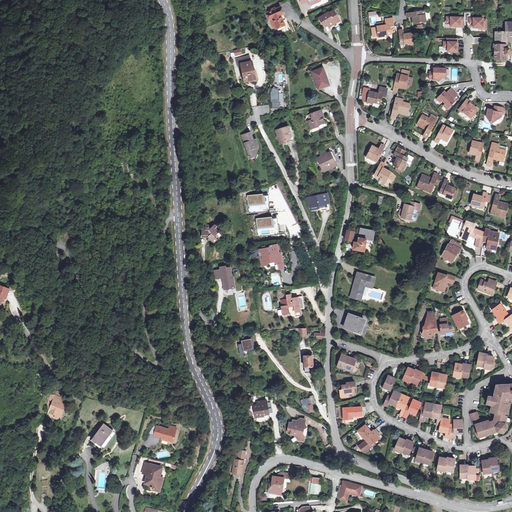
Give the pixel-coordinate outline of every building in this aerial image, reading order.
[(276,26),(284,23),(281,14),(284,13),(285,12),(282,4),(267,10),(270,17),(272,17),(276,26)] [(332,19),(339,15),(334,7),(329,10),(320,15),(325,23),(327,22),(329,24),(334,21),(332,19)] [(412,18),(412,21),(415,21),(416,24),(425,23),(424,12),(407,14),(407,18),(412,18)] [(285,16),(284,13),(281,14),(284,23),(289,21),(286,15),(285,16)] [(464,18),(446,18),(446,23),(450,23),(450,27),(464,28),(464,18)] [(484,18),(470,18),(470,23),(474,23),(474,28),(484,28),(483,29),(487,30),(488,20),(484,20),(484,18)] [(394,26),(393,22),(386,23),(386,24),(386,26),(384,26),(384,25),(384,24),(381,25),(381,26),(378,26),(377,26),(378,27),(373,28),(374,36),(379,35),(379,36),(385,36),(385,34),(391,33),(391,29),(394,28),(393,26),(394,26)] [(405,36),(404,36),(403,30),(399,31),(400,44),(407,44),(407,45),(413,44),(412,33),(405,34),(405,36)] [(506,41),(506,32),(496,32),(495,59),(506,59),(506,54),(509,54),(509,48),(506,48),(506,41)] [(455,39),(446,38),(446,43),(443,43),(443,47),(447,47),(447,52),(456,52),(456,43),(455,43),(455,39)] [(235,57),(243,55),(241,49),(233,51),(235,57)] [(236,65),(239,64),(249,62),(248,56),(235,59),(236,65)] [(249,62),(239,64),(243,82),(255,80),(251,62),(249,62)] [(326,85),(323,77),(324,76),(321,68),(310,73),(317,88),(326,85)] [(433,80),(437,80),(438,82),(443,77),(446,78),(446,69),(434,69),(434,73),(429,73),(429,80),(433,80)] [(402,85),(406,86),(409,72),(402,70),(401,75),(397,74),(392,91),(396,92),(398,86),(402,87),(402,85)] [(278,86),(274,84),(270,92),(271,108),(283,107),(282,86),(282,82),(278,82),(278,86)] [(457,95),(451,89),(446,94),(444,92),(439,97),(442,101),(445,104),(449,107),(454,102),(452,100),(457,95)] [(388,99),(389,95),(382,93),(381,96),(379,96),(379,95),(369,92),(368,97),(369,97),(368,103),(375,105),(376,103),(383,105),(385,98),(388,99)] [(396,120),(398,113),(399,111),(401,112),(401,114),(405,115),(406,113),(409,114),(411,106),(404,104),(405,101),(398,99),(393,119),(396,120)] [(466,100),(458,110),(462,113),(463,112),(471,118),(477,109),(473,106),(470,103),(466,100)] [(492,110),(488,109),(486,117),(491,123),(500,117),(501,112),(503,113),(504,108),(494,106),(493,111),(492,111),(492,110)] [(318,126),(319,124),(323,122),(320,115),(322,115),(321,110),(310,114),(311,116),(309,117),(310,119),(308,120),(311,128),(318,126)] [(423,114),(418,123),(421,125),(420,127),(423,129),(424,128),(427,130),(426,131),(422,137),(426,140),(436,121),(423,114)] [(440,138),(444,140),(445,137),(447,139),(452,130),(443,125),(434,140),(438,142),(440,138)] [(286,141),(286,140),(292,138),(290,131),(288,132),(286,127),(279,130),(280,131),(277,132),(278,135),(276,137),(279,138),(280,143),(286,141)] [(255,143),(253,139),(250,131),(242,135),(250,155),(255,153),(254,151),(257,150),(260,146),(258,141),(255,143)] [(491,164),(493,157),(493,155),(495,155),(495,157),(499,158),(500,155),(504,156),(506,148),(498,146),(498,144),(491,142),(486,163),(491,164)] [(470,143),(468,151),(472,152),(471,155),(474,156),(473,161),(477,162),(481,145),(470,143)] [(375,152),(372,151),(368,159),(378,164),(382,156),(386,149),(382,147),(379,151),(376,150),(375,152)] [(318,158),(324,167),(327,166),(329,167),(330,166),(334,164),(333,162),(336,160),(331,151),(328,152),(322,155),(318,158)] [(395,167),(405,172),(407,167),(406,166),(409,160),(405,157),(403,156),(397,153),(396,157),(400,159),(399,161),(398,161),(395,167)] [(338,164),(336,160),(333,162),(334,164),(330,166),(329,167),(327,166),(324,167),(326,171),(338,164)] [(386,166),(382,164),(379,169),(376,175),(382,179),(382,180),(387,183),(391,173),(386,170),(385,171),(384,171),(386,166)] [(405,172),(395,167),(394,170),(401,178),(405,172)] [(428,182),(429,180),(421,177),(417,188),(426,192),(427,190),(431,191),(436,176),(433,175),(431,181),(430,182),(428,182)] [(448,189),(446,188),(448,182),(444,181),(439,193),(445,196),(445,197),(450,199),(451,198),(453,192),(454,191),(448,188),(448,189)] [(329,201),(328,201),(327,191),(308,193),(310,203),(318,202),(319,208),(328,207),(327,202),(329,201)] [(481,198),(479,198),(480,197),(473,195),(470,206),(476,207),(476,206),(483,207),(485,201),(486,195),(486,194),(483,193),(481,198)] [(497,205),(497,202),(498,197),(494,196),(490,211),(494,212),(494,215),(504,218),(507,205),(500,203),(499,205),(497,205)] [(405,204),(403,210),(402,214),(401,217),(411,220),(414,209),(419,210),(421,204),(409,201),(408,204),(405,204)] [(463,230),(463,231),(464,232),(461,238),(467,240),(469,234),(471,235),(472,236),(476,238),(475,246),(483,247),(484,240),(485,233),(474,228),(475,225),(466,221),(463,230)] [(205,228),(202,227),(202,237),(208,237),(208,240),(212,240),(214,243),(219,237),(217,234),(219,233),(217,231),(219,229),(215,224),(212,227),(211,226),(209,226),(209,224),(206,224),(205,228)] [(361,229),(359,237),(367,239),(367,240),(373,241),(374,235),(375,231),(361,229)] [(490,229),(486,229),(485,233),(484,240),(488,241),(487,248),(491,249),(491,247),(497,248),(499,233),(490,231),(490,229)] [(347,230),(345,240),(352,242),(354,232),(347,230)] [(367,239),(359,237),(358,243),(355,242),(353,249),(364,251),(367,240),(367,239)] [(451,240),(449,244),(453,247),(454,245),(461,249),(463,246),(451,240)] [(453,247),(449,244),(448,244),(441,256),(452,262),(457,253),(459,254),(461,249),(454,245),(453,247)] [(279,252),(277,246),(277,245),(271,246),(271,247),(259,250),(260,253),(259,255),(260,256),(263,265),(268,264),(269,262),(274,261),(278,264),(283,263),(281,251),(279,252)] [(222,278),(225,280),(226,282),(223,282),(224,289),(234,287),(231,268),(226,268),(226,266),(221,267),(221,269),(213,271),(215,279),(222,278)] [(361,300),(365,286),(372,288),(375,278),(358,273),(351,297),(361,300)] [(447,278),(454,280),(455,277),(447,274),(446,276),(438,273),(434,286),(437,287),(436,289),(444,292),(447,284),(445,284),(447,278)] [(273,285),(280,284),(280,276),(272,276),(273,285)] [(478,289),(488,293),(488,291),(493,292),(497,282),(490,279),(488,283),(485,282),(486,281),(482,280),(478,289)] [(0,285),(0,306),(3,298),(5,298),(9,289),(0,285)] [(295,308),(300,307),(300,309),(305,309),(303,296),(292,298),(290,297),(288,297),(287,299),(282,300),(284,315),(290,314),(289,307),(294,307),(295,308)] [(493,310),(498,317),(499,319),(497,321),(500,324),(506,320),(508,318),(506,315),(507,314),(500,304),(493,310)] [(455,321),(456,321),(460,328),(469,324),(467,319),(468,319),(464,311),(453,316),(455,321)] [(360,333),(365,320),(349,314),(344,327),(360,333)] [(438,333),(436,318),(430,319),(426,320),(427,324),(425,325),(424,326),(423,327),(423,328),(424,329),(422,334),(427,338),(432,337),(434,333),(438,333)] [(445,324),(442,325),(440,325),(442,334),(446,333),(446,332),(453,331),(452,326),(448,326),(447,318),(441,319),(441,323),(444,322),(445,324)] [(307,328),(300,328),(296,328),(296,330),(297,336),(300,335),(300,336),(307,336),(307,333),(307,329),(307,328)] [(316,339),(326,339),(326,329),(323,328),(323,331),(321,333),(316,333),(316,339)] [(249,338),(241,340),(242,344),(239,345),(241,354),(243,353),(242,348),(251,347),(249,338)] [(477,365),(484,366),(486,358),(486,356),(487,354),(480,353),(477,365)] [(305,356),(305,372),(314,372),(313,355),(313,356),(313,354),(307,354),(307,356),(305,356)] [(350,371),(354,359),(342,355),(338,366),(350,371)] [(494,357),(486,356),(486,358),(484,366),(484,367),(484,368),(491,369),(494,357)] [(456,363),(455,365),(453,375),(461,377),(461,376),(463,366),(463,365),(456,363)] [(463,363),(463,365),(463,366),(461,376),(469,377),(471,365),(463,363)] [(408,368),(407,369),(403,379),(410,382),(411,381),(414,372),(415,371),(408,368)] [(415,371),(414,372),(411,381),(418,384),(420,377),(422,375),(423,372),(416,369),(415,371)] [(437,386),(439,376),(440,374),(433,372),(431,379),(430,382),(430,384),(437,386)] [(445,387),(447,377),(447,375),(440,374),(439,376),(437,386),(445,387)] [(390,389),(395,379),(388,375),(386,382),(384,381),(382,385),(384,386),(390,389)] [(511,384),(505,385),(505,380),(501,380),(501,385),(497,385),(494,397),(489,396),(488,404),(492,405),(490,412),(495,414),(494,419),(490,419),(488,419),(488,420),(481,423),(477,412),(471,414),(474,425),(475,425),(479,436),(485,434),(485,436),(498,432),(504,433),(507,429),(506,424),(507,417),(505,416),(508,400),(511,399),(511,384)] [(347,383),(347,385),(342,386),(342,389),(340,390),(341,397),(348,396),(348,394),(355,393),(354,388),(356,388),(355,382),(347,383)] [(396,405),(401,394),(394,391),(391,397),(388,395),(384,404),(387,406),(389,402),(396,405)] [(56,394),(54,397),(65,401),(67,402),(69,399),(56,394)] [(409,398),(401,394),(396,405),(403,408),(400,414),(403,416),(408,406),(405,405),(409,398)] [(60,415),(65,401),(54,397),(53,400),(50,398),(47,407),(50,408),(49,411),(60,415)] [(303,408),(304,408),(305,410),(307,412),(309,411),(309,412),(314,411),(311,397),(301,400),(303,408)] [(371,399),(365,400),(367,412),(373,411),(371,399)] [(254,407),(256,418),(261,417),(261,416),(269,414),(267,400),(257,402),(258,406),(254,407)] [(410,407),(408,406),(403,416),(407,418),(410,411),(416,414),(421,403),(413,400),(410,407)] [(431,416),(434,404),(426,403),(424,411),(421,410),(419,421),(423,422),(425,415),(431,416)] [(441,426),(442,418),(443,414),(440,413),(442,406),(434,404),(431,416),(438,418),(437,425),(441,426)] [(344,419),(353,419),(352,416),(362,416),(362,407),(343,408),(344,419)] [(301,426),(305,424),(306,419),(301,418),(296,422),(293,421),(293,423),(290,423),(288,432),(296,434),(296,436),(298,439),(304,441),(305,436),(303,433),(303,429),(301,426)] [(451,431),(451,429),(449,428),(450,423),(450,420),(442,418),(441,426),(440,430),(446,432),(445,438),(450,439),(451,431)] [(454,420),(454,424),(454,429),(451,429),(451,431),(450,439),(456,438),(456,432),(463,432),(462,420),(454,420)] [(103,424),(92,439),(90,441),(100,448),(113,431),(103,424)] [(365,438),(371,432),(365,425),(358,431),(364,438),(365,438)] [(155,435),(162,437),(162,438),(173,441),(177,428),(170,426),(169,429),(157,426),(155,435)] [(380,438),(379,437),(374,431),(371,432),(365,438),(366,440),(358,446),(364,453),(369,448),(368,447),(380,438)] [(399,438),(394,449),(402,452),(402,451),(406,443),(406,442),(406,441),(399,438)] [(406,441),(406,442),(406,443),(402,451),(409,454),(411,450),(412,447),(414,443),(407,439),(406,441)] [(426,452),(427,450),(420,448),(419,450),(418,453),(416,459),(423,462),(425,456),(426,452)] [(241,474),(243,467),(244,461),(245,461),(246,451),(239,450),(238,460),(235,460),(233,473),(241,474)] [(425,456),(423,462),(430,464),(434,452),(427,450),(426,452),(425,456)] [(499,469),(498,468),(498,464),(497,459),(497,457),(490,458),(490,459),(490,460),(490,461),(491,470),(499,469)] [(447,460),(447,459),(440,458),(437,470),(445,471),(445,470),(446,466),(447,461),(447,460)] [(447,459),(447,460),(447,461),(446,466),(445,470),(452,471),(455,459),(448,458),(447,459)] [(482,460),(482,462),(483,468),(483,471),(484,472),(491,472),(491,470),(490,461),(490,460),(490,459),(482,460)] [(44,463),(43,463),(42,463),(41,463),(40,463),(39,464),(38,464),(37,465),(36,466),(35,467),(35,468),(35,469),(34,470),(34,471),(35,472),(35,473),(36,474),(36,475),(37,476),(38,477),(39,477),(40,478),(41,478),(43,478),(44,478),(45,478),(46,477),(47,476),(48,476),(48,475),(49,474),(50,472),(50,471),(50,470),(50,469),(49,468),(49,467),(48,466),(48,465),(47,465),(46,464),(45,463),(44,463)] [(142,473),(147,475),(151,476),(150,480),(146,479),(145,483),(152,485),(151,488),(159,490),(161,483),(160,483),(161,478),(159,477),(162,468),(145,463),(142,473)] [(287,473),(281,472),(280,474),(279,474),(278,477),(273,476),(272,484),(272,487),(270,487),(270,491),(266,490),(265,492),(270,492),(270,493),(279,494),(280,489),(283,489),(284,478),(287,478),(287,473)] [(343,483),(339,500),(347,502),(349,494),(359,497),(361,490),(362,487),(343,483)]
